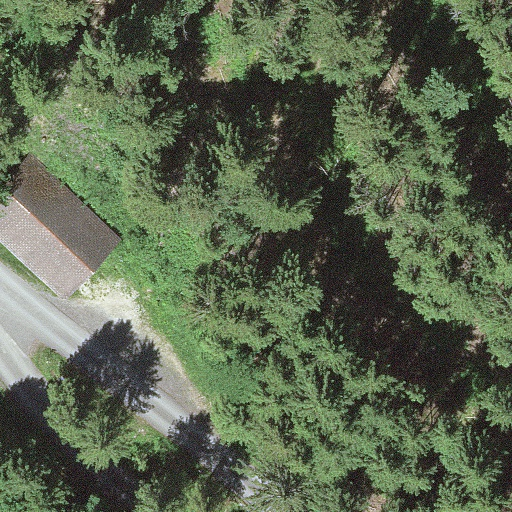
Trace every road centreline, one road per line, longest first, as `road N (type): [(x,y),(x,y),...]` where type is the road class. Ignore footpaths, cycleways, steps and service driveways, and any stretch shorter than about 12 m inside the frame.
road 1 (track): [(0,278),(300,511)]
road 2 (unclassified): [(0,352),(93,467),(152,511)]
